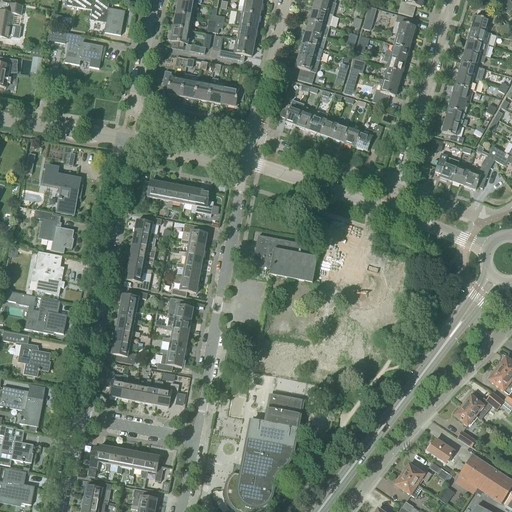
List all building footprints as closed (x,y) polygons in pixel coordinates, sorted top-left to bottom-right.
[(106,25),(104,34),(120,37),(120,36),(124,14),(125,14),(109,11),(109,12),(107,11),(109,4),(87,0),(67,0),(66,7),(91,12),(89,22),(106,25)] [(317,0),(315,0),(312,11),(332,18),(333,17),(327,15),(330,4),(335,5),(336,0),(320,0),(320,1),(317,0)] [(423,0),(407,0),(406,5),(401,3),(398,15),(412,19),(415,8),(421,9),(423,0)] [(502,8),(505,11),(511,4),(508,1),(502,8)] [(178,2),(175,16),(192,19),(194,11),(195,11),(196,6),(197,6),(178,2)] [(239,8),(238,13),(237,14),(259,18),(261,5),(245,2),(243,9),(239,8)] [(0,38),(9,40),(10,38),(18,39),(19,29),(12,28),(14,16),(21,17),(22,8),(1,4),(0,8),(0,38)] [(312,11),(308,23),(329,29),(332,18),(312,11)] [(240,28),(240,29),(256,32),(259,18),(237,14),(238,13),(236,13),(235,22),(234,22),(233,27),(240,28)] [(474,18),(471,31),(491,37),(491,36),(486,34),(489,24),(493,25),(495,18),(482,15),(480,20),(474,18)] [(175,16),(173,30),(189,33),(189,32),(191,24),(193,25),(194,19),(192,19),(175,16)] [(397,36),(397,37),(411,41),(415,29),(410,27),(411,21),(397,17),(392,35),(397,36)] [(308,23),(305,34),(326,40),(329,29),(308,23)] [(237,42),(254,45),(256,32),(240,29),(238,36),(236,36),(235,42),(237,42)] [(189,33),(173,30),(172,34),(171,34),(171,35),(169,34),(168,42),(170,42),(170,43),(177,45),(176,51),(190,53),(191,47),(187,46),(188,38),(190,38),(191,33),(189,32),(189,33)] [(471,31),(467,43),(488,48),(491,37),(471,31)] [(203,48),(209,49),(213,36),(207,34),(203,48)] [(305,34),(302,46),(322,52),(326,40),(305,34)] [(100,63),(103,48),(83,44),(84,38),(66,35),(64,42),(68,43),(67,48),(64,64),(79,67),(81,59),(90,61),(89,69),(99,71),(100,63)] [(215,37),(213,50),(221,51),(223,38),(215,37)] [(360,37),(357,49),(364,51),(365,47),(367,48),(369,40),(360,37)] [(397,37),(393,48),(408,53),(411,41),(397,37)] [(254,45),(237,42),(236,50),(234,49),(233,55),(219,52),(218,59),(243,64),(244,57),(251,59),(254,45)] [(467,43),(464,53),(485,59),(488,48),(467,43)] [(302,46),(298,57),(319,63),(322,52),(302,46)] [(191,47),(190,53),(204,56),(205,50),(191,47)] [(386,52),(384,58),(405,64),(408,53),(393,48),(392,54),(386,52)] [(31,50),(29,58),(32,59),(42,60),(43,52),(31,50)] [(464,53),(461,65),(476,69),(477,64),(483,66),(485,59),(464,53)] [(300,71),(299,76),(313,80),(315,75),(316,75),(319,63),(298,57),(295,69),(300,71)] [(388,65),(387,71),(401,76),(405,64),(384,58),(383,63),(388,65)] [(0,88),(6,89),(8,73),(16,74),(18,62),(1,59),(0,63),(0,88)] [(32,59),(30,74),(41,76),(43,61),(42,60),(32,59)] [(461,65),(457,77),(472,81),(472,80),(478,82),(481,71),(476,69),(461,65)] [(345,78),(347,71),(340,69),(338,76),(345,78)] [(380,81),(379,81),(398,87),(401,76),(387,71),(383,82),(380,81)] [(50,81),(51,73),(43,72),(41,79),(50,81)] [(350,97),(357,75),(350,72),(343,95),(350,97)] [(167,96),(181,98),(184,80),(183,82),(176,80),(176,78),(170,77),(171,74),(165,73),(162,88),(168,89),(167,96)] [(225,88),(222,106),(235,109),(236,102),(242,103),(247,77),(241,76),(238,92),(230,90),(230,88),(225,88)] [(313,80),(299,76),(297,82),(311,86),(313,80)] [(457,77),(454,89),(469,93),(472,81),(457,77)] [(181,98),(194,101),(198,82),(197,82),(197,84),(189,83),(189,81),(184,80),(181,98)] [(398,87),(379,81),(378,86),(382,87),(380,94),(375,92),(373,99),(388,103),(390,97),(395,98),(398,87)] [(194,101),(208,104),(211,85),(210,87),(203,85),(203,83),(198,82),(194,101)] [(208,104),(222,106),(225,88),(224,87),(224,89),(216,88),(216,86),(211,85),(208,104)] [(454,89),(451,99),(466,104),(469,93),(454,89)] [(388,103),(373,99),(372,104),(386,108),(388,103)] [(451,99),(448,111),(462,115),(466,104),(451,99)] [(500,109),(504,112),(508,105),(504,102),(500,109)] [(284,124),(296,128),(301,114),(289,109),(290,107),(284,105),(280,118),(285,120),(284,124)] [(296,128),(308,132),(315,112),(310,110),(308,116),(301,114),(296,128)] [(446,117),(444,123),(459,127),(465,128),(467,123),(461,121),(462,115),(448,111),(447,112),(446,111),(444,117),(446,117)] [(308,132),(320,136),(325,122),(327,117),(315,112),(308,132)] [(498,113),(494,120),(498,122),(502,116),(498,113)] [(498,122),(494,120),(488,131),(492,133),(498,122)] [(320,136),(331,141),(336,126),(325,122),(320,136)] [(459,127),(444,123),(441,134),(446,136),(445,141),(462,146),(463,140),(456,138),(459,127)] [(331,141),(343,145),(348,131),(336,126),(331,141)] [(360,135),(355,149),(367,153),(368,150),(374,152),(382,129),(376,127),(374,134),(362,129),(360,135)] [(343,145),(355,149),(360,135),(348,131),(343,145)] [(427,152),(435,154),(439,144),(431,141),(427,152)] [(476,152),(487,158),(487,159),(489,156),(482,153),(483,151),(482,149),(479,147),(476,152)] [(487,159),(493,162),(499,151),(494,149),(491,154),(490,153),(489,156),(487,159)] [(499,151),(493,162),(494,162),(504,168),(510,158),(509,157),(499,151)] [(446,182),(451,183),(456,168),(457,168),(458,163),(447,159),(447,158),(441,156),(434,174),(440,176),(439,179),(440,180),(439,181),(446,183),(446,182)] [(468,174),(463,188),(475,192),(476,189),(482,190),(489,172),(494,162),(493,162),(487,159),(487,158),(481,169),(482,170),(480,178),(476,176),(477,173),(469,170),(468,174)] [(451,183),(463,188),(468,174),(456,169),(457,168),(456,168),(451,183)] [(59,208),(74,211),(76,199),(80,200),(82,188),(76,186),(77,180),(45,174),(43,186),(62,190),(60,200),(59,199),(59,201),(60,202),(59,208)] [(149,199),(156,201),(159,201),(161,185),(150,183),(148,192),(142,191),(139,205),(147,207),(149,199)] [(161,201),(168,203),(170,203),(173,187),(161,185),(159,201),(156,201),(156,208),(159,209),(161,201)] [(172,204),(180,205),(182,206),(185,189),(173,187),(170,203),(168,203),(167,211),(171,211),(172,204)] [(184,206),(192,207),(194,208),(197,192),(185,189),(182,206),(180,205),(179,213),(183,214),(184,206)] [(195,216),(195,213),(205,215),(205,218),(210,219),(213,204),(208,203),(209,194),(208,194),(209,192),(202,191),(202,192),(197,192),(194,208),(192,207),(191,215),(195,216)] [(50,253),(63,255),(65,249),(72,251),(73,241),(72,240),(74,232),(60,230),(61,225),(59,224),(60,218),(53,217),(53,215),(35,212),(33,220),(39,221),(39,224),(41,224),(38,240),(52,243),(50,253)] [(136,222),(134,234),(150,238),(150,240),(155,241),(157,241),(158,237),(150,236),(152,226),(160,227),(161,221),(146,218),(145,224),(136,222)] [(184,226),(181,241),(189,242),(189,245),(205,248),(207,236),(198,234),(199,228),(184,226)] [(134,234),(132,247),(148,250),(148,252),(155,253),(156,249),(154,248),(155,241),(150,240),(150,238),(134,234)] [(269,273),(269,276),(312,284),(317,259),(316,259),(303,257),(304,249),(279,244),(280,241),(258,237),(256,245),(257,245),(257,247),(256,247),(255,252),(256,252),(255,256),(254,255),(254,261),(254,262),(253,262),(252,270),(269,273)] [(188,247),(187,254),(186,257),(202,260),(205,248),(189,245),(189,242),(181,241),(180,245),(188,247)] [(132,247),(129,259),(146,262),(146,263),(153,264),(154,261),(146,259),(147,252),(148,252),(148,250),(132,247)] [(186,259),(184,266),(184,269),(200,272),(202,260),(186,257),(187,254),(179,253),(178,257),(186,259)] [(60,269),(62,258),(38,254),(35,272),(39,272),(35,293),(59,297),(64,269),(60,269)] [(129,259),(127,270),(144,273),(143,275),(151,276),(151,272),(144,271),(145,263),(146,263),(146,262),(129,259)] [(395,328),(404,263),(389,261),(388,268),(380,267),(375,298),(351,295),(345,335),(351,335),(348,350),(340,349),(337,366),(370,371),(372,355),(365,354),(371,316),(378,317),(377,325),(395,328)] [(184,270),(182,278),(182,280),(198,284),(200,272),(184,269),(184,266),(177,265),(176,269),(184,270)] [(144,273),(127,270),(125,282),(134,284),(133,289),(148,292),(149,284),(142,283),(143,275),(144,273)] [(182,280),(182,278),(175,277),(173,284),(181,286),(180,292),(172,290),(171,296),(186,299),(187,294),(196,295),(198,284),(182,280)] [(327,283),(321,282),(318,298),(324,299),(327,283)] [(47,336),(48,333),(63,336),(67,317),(54,315),(54,312),(57,313),(59,304),(60,304),(60,303),(41,300),(38,313),(33,312),(36,299),(31,298),(7,293),(5,301),(16,303),(16,305),(30,307),(29,310),(28,310),(28,311),(29,312),(25,330),(24,330),(24,331),(47,336)] [(122,297),(120,309),(136,312),(136,314),(143,315),(144,311),(136,310),(138,300),(146,301),(147,295),(132,293),(131,298),(122,297)] [(170,300),(167,316),(175,317),(175,320),(191,323),(193,310),(189,309),(190,304),(170,300)] [(120,309),(118,321),(134,324),(133,326),(141,327),(142,323),(134,322),(135,314),(136,314),(136,312),(120,309)] [(175,317),(167,316),(166,320),(168,320),(166,328),(173,329),(172,331),(188,334),(189,334),(191,333),(191,329),(191,327),(190,327),(191,323),(175,320),(175,317)] [(116,328),(115,332),(132,335),(131,338),(139,339),(139,335),(132,333),(133,326),(134,324),(118,321),(116,321),(115,321),(114,326),(115,328),(116,328)] [(171,337),(170,340),(170,343),(186,346),(188,334),(172,331),(173,329),(166,328),(165,328),(164,332),(168,332),(167,336),(171,337)] [(115,332),(113,344),(129,347),(129,350),(136,350),(137,347),(129,345),(131,338),(132,335),(115,332)] [(23,376),(37,379),(38,372),(40,373),(40,372),(48,374),(50,364),(49,364),(50,355),(36,353),(37,348),(33,347),(27,346),(29,338),(2,333),(1,342),(16,345),(16,344),(21,345),(17,364),(25,366),(23,376)] [(255,373),(272,376),(275,354),(307,359),(310,341),(261,333),(255,373)] [(170,345),(168,352),(168,355),(184,358),(186,346),(170,343),(170,340),(163,340),(162,343),(170,345)] [(129,347),(113,344),(111,356),(115,357),(114,363),(133,366),(135,356),(127,355),(128,350),(129,350),(129,347)] [(168,355),(168,352),(160,351),(160,355),(162,355),(160,365),(158,365),(157,371),(171,374),(172,368),(182,370),(184,358),(168,355)] [(498,370),(497,371),(511,381),(511,364),(505,360),(501,365),(499,365),(497,368),(498,370)] [(511,393),(511,381),(497,371),(496,372),(494,372),(492,375),(492,377),(488,382),(508,397),(504,402),(511,408),(511,396),(510,395),(511,393)] [(109,398),(121,401),(124,384),(126,385),(127,377),(123,376),(123,378),(113,376),(113,375),(107,373),(105,388),(110,389),(109,398)] [(121,401),(133,403),(136,387),(138,387),(139,379),(135,379),(134,386),(126,385),(124,384),(121,401)] [(133,403),(144,405),(147,389),(150,389),(151,382),(147,381),(146,389),(138,387),(136,387),(133,403)] [(144,405),(156,407),(160,391),(162,392),(163,384),(155,382),(154,390),(150,389),(147,389),(144,405)] [(169,393),(162,392),(160,391),(156,407),(157,408),(157,409),(157,410),(161,411),(163,410),(163,409),(168,410),(169,406),(175,407),(178,387),(171,385),(169,393)] [(19,426),(38,429),(36,428),(38,419),(40,419),(43,402),(28,399),(29,393),(3,389),(0,402),(0,408),(22,412),(20,420),(19,422),(20,422),(19,426)] [(466,404),(462,408),(477,419),(477,420),(479,422),(491,408),(496,412),(503,404),(492,395),(486,403),(483,400),(479,405),(470,398),(469,399),(468,398),(464,403),(466,404)] [(293,450),(302,402),(270,396),(265,424),(251,421),(247,441),(243,463),(240,476),(234,475),(232,477),(230,479),(229,481),(228,483),(227,485),(226,488),(226,490),(226,491),(225,492),(226,495),(226,497),(226,500),(227,502),(228,504),(229,506),(231,508),(233,510),(234,511),(235,511),(261,511),(264,511),(265,509),(266,509),(267,507),(268,505),(269,503),(270,501),(271,499),(272,496),(272,493),(273,489),(274,483),(275,481),(276,479),(277,476),(278,474),(279,473),(281,471),(283,469),(284,468),(285,468),(286,466),(288,464),(290,460),(291,458),(292,456),(293,453),(293,450)] [(477,419),(462,408),(459,412),(457,411),(453,416),(455,417),(454,418),(467,428),(471,422),(473,424),(477,420),(477,419)] [(0,427),(0,437),(3,438),(0,454),(0,466),(7,468),(10,468),(11,461),(17,462),(20,463),(20,464),(22,464),(23,464),(29,465),(31,465),(33,455),(31,455),(33,447),(19,444),(19,440),(22,441),(24,432),(18,431),(0,428),(0,427)] [(457,440),(471,449),(475,442),(462,434),(457,440)] [(318,437),(309,443),(312,448),(321,441),(318,437)] [(427,452),(446,465),(453,454),(435,441),(427,452)] [(108,466),(111,450),(99,447),(99,449),(93,448),(91,459),(89,470),(97,472),(98,464),(106,465),(108,466)] [(110,466),(118,468),(120,468),(123,452),(111,450),(108,466),(106,465),(105,473),(109,474),(110,466)] [(122,469),(130,470),(132,470),(135,454),(123,452),(120,468),(118,468),(117,476),(121,476),(122,469)] [(134,471),(141,472),(144,473),(147,456),(135,454),(132,470),(130,470),(129,478),(132,478),(134,471)] [(144,473),(141,472),(141,480),(146,481),(148,473),(156,475),(154,483),(160,484),(163,469),(157,468),(159,459),(147,456),(144,473)] [(459,478),(501,506),(511,488),(511,484),(472,458),(459,478)] [(428,469),(437,475),(436,477),(445,483),(449,476),(432,464),(428,469)] [(402,476),(402,477),(417,487),(421,480),(426,484),(430,477),(420,469),(417,473),(408,467),(406,471),(403,471),(402,474),(402,476)] [(0,469),(0,503),(1,504),(15,506),(15,504),(21,505),(31,507),(31,506),(33,497),(34,488),(24,486),(20,486),(21,483),(23,483),(24,479),(25,475),(26,475),(26,474),(21,473),(5,470),(0,469)] [(89,470),(88,476),(88,478),(95,480),(96,472),(89,470)] [(417,487),(402,477),(401,478),(399,478),(397,481),(398,483),(395,487),(415,500),(422,490),(417,487)] [(86,488),(84,499),(100,503),(99,505),(107,506),(108,502),(105,502),(106,492),(110,492),(111,486),(96,484),(95,489),(86,488)] [(439,501),(446,506),(454,494),(447,490),(439,501)] [(134,499),(132,507),(139,508),(138,510),(149,511),(154,511),(157,501),(148,499),(149,494),(134,491),(132,499),(134,499)] [(511,511),(511,493),(503,507),(509,511),(511,511)] [(84,499),(81,511),(83,511),(97,511),(99,505),(100,503),(84,499)]
